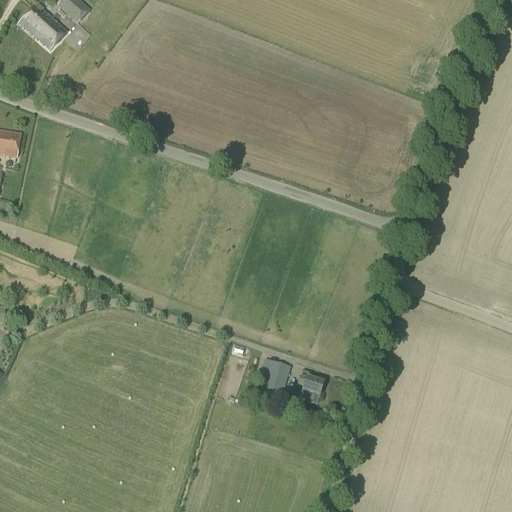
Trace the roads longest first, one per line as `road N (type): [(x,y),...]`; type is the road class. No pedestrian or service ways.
road 1 (tertiary): [(0,92),(404,232)]
road 2 (unknown): [(0,339),(110,303),(364,384)]
road 3 (tertiary): [(404,232),(500,0)]
road 4 (tertiary): [(329,511),(390,284)]
road 5 (unclassified): [(511,329),(390,284)]
